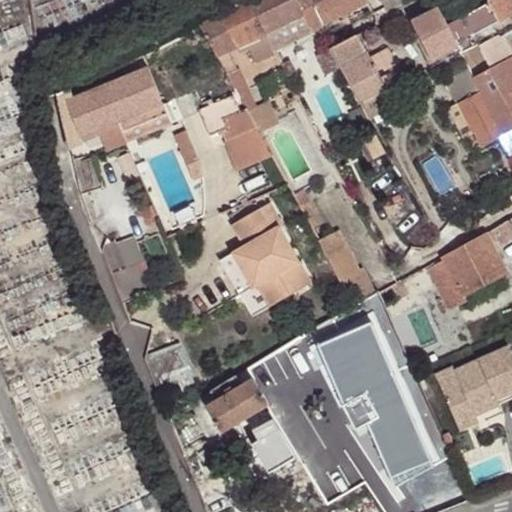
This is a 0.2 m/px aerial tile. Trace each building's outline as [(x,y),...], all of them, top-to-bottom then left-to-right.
[(364,4),(361,0),(248,0),(245,2),(261,32),(301,14),(308,25),(310,30),(364,4)] [(396,6),(392,0),(379,0),(378,1),(384,11),(396,6)] [(511,0),(493,0),(487,3),(497,22),(511,13),(511,0)] [(245,2),(199,27),(200,28),(209,46),(213,54),(224,73),(229,81),(232,88),(246,113),(253,109),(222,54),(230,50),(239,45),(242,50),(250,64),(267,54),(271,61),(276,59),(268,43),(261,32),(245,2)] [(430,62),(456,48),(445,26),(436,9),(410,23),(430,62)] [(261,32),(268,43),(308,25),(301,14),(261,32)] [(456,48),(459,54),(470,48),(463,34),(472,30),(465,15),(445,26),(456,48)] [(343,74),(358,102),(384,88),(379,79),(369,61),(355,35),(328,48),(339,67),(343,74)] [(496,37),(476,48),(476,49),(483,63),(504,52),(496,37)] [(239,45),(230,50),(233,55),(242,50),(239,45)] [(329,72),(339,67),(328,48),(318,53),(329,72)] [(379,79),(394,71),(384,53),(369,61),(379,79)] [(479,92),(488,111),(507,102),(504,97),(511,93),(511,59),(511,58),(472,79),(479,92)] [(464,100),(479,92),(472,79),(461,59),(449,66),(452,72),(457,70),(459,74),(453,77),(464,100)] [(147,67),(72,100),(65,102),(70,114),(80,137),(161,103),(150,75),(147,67)] [(379,79),(384,88),(398,81),(394,71),(379,79)] [(206,101),(232,88),(229,81),(224,73),(199,87),(206,101)] [(350,136),(371,124),(358,102),(343,74),(322,84),(350,136)] [(72,100),(69,92),(59,96),(63,118),(70,114),(65,102),(72,100)] [(480,147),(501,137),(488,111),(479,92),(464,100),(458,103),(480,147)] [(240,110),(233,94),(204,109),(199,112),(212,137),(229,128),(225,119),(240,110)] [(488,111),(501,137),(511,130),(511,112),(507,102),(488,111)] [(253,109),(246,113),(257,132),(274,123),(264,104),(253,109)] [(63,118),(67,144),(81,139),(80,137),(70,114),(63,118)] [(181,129),(170,134),(183,163),(194,158),(181,129)] [(126,151),(116,155),(125,177),(135,172),(126,151)] [(73,180),(76,190),(85,187),(90,185),(101,182),(93,154),(74,160),(73,164),(72,169),(73,180)] [(84,210),(89,223),(96,222),(85,187),(76,190),(83,205),(84,210)] [(146,205),(137,208),(140,218),(149,215),(146,205)] [(268,205),(231,227),(244,248),(233,255),(254,289),(259,287),(277,275),(290,295),(312,282),(278,228),(281,226),(268,205)] [(511,230),(508,223),(441,257),(423,267),(444,308),(462,299),(460,295),(503,273),(492,251),(511,239),(511,230)] [(334,231),(315,242),(324,257),(336,280),(351,305),(374,293),(360,267),(356,269),(334,231)] [(100,250),(121,302),(118,270),(105,240),(100,250)] [(233,255),(220,263),(242,297),(254,289),(233,255)] [(118,270),(121,302),(146,292),(135,264),(118,270)] [(277,275),(259,287),(271,307),(290,295),(277,275)] [(399,280),(389,285),(395,296),(405,291),(399,280)] [(351,305),(306,332),(313,343),(329,369),(322,373),(357,432),(302,465),(307,473),(316,488),(324,500),(326,504),(367,481),(372,489),(385,482),(390,490),(449,456),(426,404),(413,409),(396,370),(409,364),(383,306),(376,292),(374,293),(351,305)] [(313,343),(306,332),(263,359),(270,369),(313,343)] [(270,369),(263,359),(249,367),(255,377),(251,381),(267,406),(297,388),(316,377),(322,373),(329,369),(313,343),(270,369)] [(511,361),(506,348),(434,379),(452,419),(469,411),(472,417),(490,409),(488,403),(511,392),(511,361)] [(241,387),(234,376),(210,392),(216,402),(205,408),(220,435),(238,424),(246,419),(260,411),(267,406),(251,381),(241,387)] [(321,386),(316,377),(297,388),(302,397),(321,386)] [(267,406),(275,420),(305,402),(302,397),(297,388),(267,406)] [(511,392),(488,403),(490,409),(511,399),(511,392)] [(189,415),(206,443),(209,441),(220,435),(205,408),(199,398),(187,405),(192,414),(189,415)] [(278,430),(267,412),(262,414),(260,411),(246,419),(259,441),(278,430)] [(469,411),(452,419),(457,431),(474,423),(472,417),(469,411)] [(220,435),(209,441),(222,463),(251,445),(238,424),(220,435)] [(285,511),(304,511),(324,500),(316,488),(307,473),(274,493),(285,511)]
